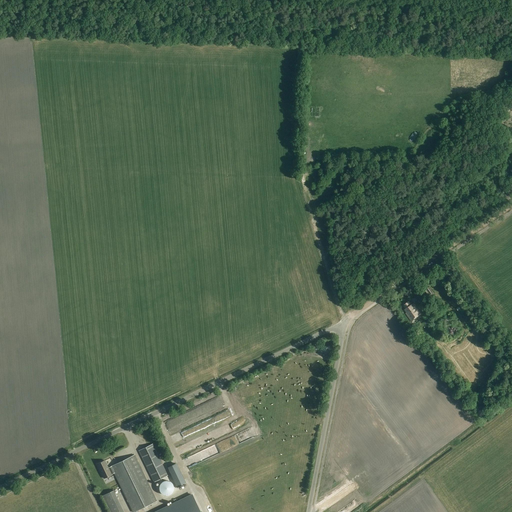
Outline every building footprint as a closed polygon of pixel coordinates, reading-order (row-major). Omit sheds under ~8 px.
[(411,321),(422,314),(414,303),(412,305),(409,301),(404,304),(405,306),(404,307),(406,309),(405,310),(406,312),(405,313),(411,321)] [(162,422),(165,429),(194,416),(191,409),(162,422)] [(197,445),(208,440),(205,434),(194,439),(197,445)] [(139,451),(150,473),(154,482),(167,476),(152,445),(139,451)] [(134,511),(156,502),(134,455),(108,468),(104,461),(97,464),(104,479),(114,474),(132,511),(134,511)] [(169,495),(170,495),(170,494),(171,494),(172,493),(173,492),(173,491),(174,490),(174,489),(174,488),(174,487),(174,486),(173,485),(173,484),(172,483),(171,482),(170,482),(170,481),(169,481),(168,481),(167,481),(166,481),(165,481),(164,481),(163,482),(162,482),(161,483),(160,484),(160,485),(159,486),(159,487),(159,488),(159,489),(159,490),(160,491),(160,492),(161,493),(162,494),(163,495),(164,495),(165,495),(166,495),(167,495),(168,495),(169,495)] [(103,496),(110,511),(123,511),(114,490),(103,496)] [(156,511),(200,511),(193,495),(156,511)]
